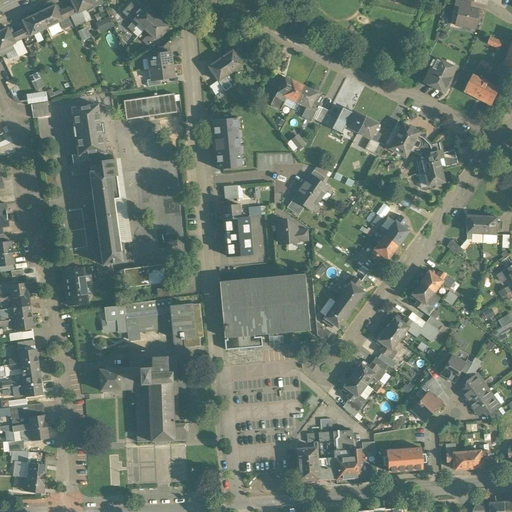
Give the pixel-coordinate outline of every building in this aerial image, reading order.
[(76,13),(70,0),(67,2),(70,7),(67,9),(70,16),(76,13)] [(70,0),(76,13),(77,14),(93,6),(90,0),(70,0)] [(90,0),(93,6),(94,9),(103,4),(100,0),(90,0)] [(143,9),(134,0),(122,13),(133,23),(134,21),(138,25),(144,30),(155,18),(145,8),(143,9)] [(54,6),(38,14),(45,29),(61,21),(61,20),(55,8),(54,6)] [(468,8),(459,6),(459,7),(455,26),(474,29),(478,10),(468,8)] [(67,9),(60,12),(57,7),(55,8),(61,20),(70,16),(67,9)] [(76,13),(70,16),(74,25),(81,21),(77,14),(76,13)] [(96,13),(91,15),(95,24),(100,22),(96,13)] [(38,14),(22,21),(29,36),(33,35),(45,29),(38,14)] [(70,16),(61,20),(61,21),(65,29),(74,25),(70,16)] [(155,18),(144,30),(150,35),(154,39),(155,40),(159,35),(161,37),(165,32),(163,30),(166,27),(155,18)] [(133,23),(128,28),(134,33),(136,31),(134,29),(138,25),(134,21),(133,23)] [(20,24),(23,29),(19,31),(22,39),(29,36),(23,23),(20,24)] [(87,27),(80,30),(83,40),(90,37),(87,27)] [(7,28),(0,31),(0,50),(11,45),(14,43),(8,30),(7,28)] [(16,32),(13,34),(10,29),(8,30),(14,43),(20,40),(16,32)] [(29,36),(22,39),(27,47),(37,43),(33,35),(29,36)] [(150,35),(146,39),(145,38),(142,41),(148,46),(154,39),(150,35)] [(502,42),(490,37),(489,41),(501,46),(502,42)] [(20,40),(14,43),(11,45),(17,56),(26,52),(20,40)] [(168,41),(157,48),(158,54),(170,52),(168,41)] [(501,46),(489,41),(487,44),(499,50),(501,46)] [(232,51),(220,59),(229,73),(236,69),(241,65),(238,60),(240,58),(236,53),(234,54),(232,51)] [(170,52),(158,54),(159,57),(155,58),(154,58),(152,58),(152,59),(149,59),(151,70),(171,67),(172,66),(170,52)] [(220,59),(208,67),(210,71),(208,73),(212,78),(214,76),(217,81),(218,81),(224,77),(229,73),(220,59)] [(436,59),(431,68),(429,66),(428,67),(430,68),(423,83),(444,94),(456,69),(436,59)] [(493,66),(481,60),(479,64),(491,70),(493,66)] [(251,61),(245,64),(251,76),(257,73),(251,61)] [(491,70),(479,64),(477,67),(489,73),(491,70)] [(241,65),(236,69),(242,76),(247,73),(241,65)] [(151,70),(149,70),(151,80),(160,79),(173,77),(171,67),(151,70)] [(37,90),(45,86),(38,71),(30,75),(37,90)] [(279,74),(272,71),(267,83),(273,86),(279,74)] [(500,89),(473,75),(465,92),(492,105),(500,89)] [(224,77),(218,81),(224,91),(231,87),(224,77)] [(160,79),(151,80),(147,80),(148,88),(161,86),(160,79)] [(290,83),(287,81),(284,86),(287,88),(283,95),(283,96),(286,97),(296,102),(304,87),(295,83),(291,80),(290,83)] [(217,81),(209,87),(216,97),(224,91),(218,81),(217,81)] [(281,84),(277,92),(283,95),(287,88),(284,86),(281,84)] [(304,87),(296,102),(308,108),(309,109),(309,108),(312,101),(315,102),(318,97),(315,96),(316,93),(312,91),(304,87)] [(277,92),(276,92),(270,105),(280,110),(283,105),(286,97),(283,96),(283,95),(277,92)] [(173,94),(123,102),(126,119),(175,112),(173,94)] [(296,102),(286,97),(283,105),(292,110),(296,102)] [(315,102),(312,101),(309,108),(315,111),(319,104),(315,102)] [(46,103),(30,105),(31,112),(47,109),(46,103)] [(97,105),(71,109),(74,127),(72,127),(74,137),(75,137),(78,155),(72,156),(74,176),(89,174),(102,266),(126,262),(123,244),(119,244),(113,200),(119,199),(116,176),(114,159),(105,161),(101,133),(103,133),(102,123),(100,124),(97,105)] [(315,111),(309,108),(309,109),(308,108),(305,113),(312,116),(315,111)] [(321,108),(315,120),(322,123),(328,111),(321,108)] [(47,109),(31,112),(32,119),(48,116),(47,109)] [(344,127),(348,119),(351,114),(342,109),(332,129),(340,133),(344,127)] [(351,114),(348,119),(344,127),(357,133),(365,118),(356,114),(352,111),(351,114)] [(365,118),(357,133),(370,140),(370,139),(374,132),(376,133),(379,128),(376,127),(377,124),(373,122),(365,118)] [(212,121),(217,170),(241,168),(240,156),(242,155),(242,147),(239,147),(238,139),(241,139),(240,130),(237,131),(236,119),(212,121)] [(322,123),(315,120),(313,124),(320,128),(322,123)] [(408,127),(405,131),(400,128),(391,145),(398,149),(396,153),(405,157),(408,151),(417,135),(418,133),(408,127)] [(376,133),(374,132),(370,139),(376,142),(380,135),(376,133)] [(306,144),(298,134),(287,144),(294,151),(298,148),(300,150),(306,144)] [(417,135),(408,151),(420,157),(420,159),(426,157),(426,154),(432,153),(430,145),(423,138),(417,135)] [(384,146),(378,143),(373,154),(378,156),(384,146)] [(440,143),(430,145),(432,153),(436,152),(437,155),(438,160),(441,159),(442,159),(441,154),(443,154),(442,153),(440,143)] [(454,150),(442,153),(443,154),(441,154),(442,159),(441,159),(443,168),(458,164),(454,150)] [(426,157),(420,159),(422,167),(424,173),(440,169),(438,160),(437,155),(426,157)] [(416,169),(422,167),(420,159),(414,160),(416,169)] [(440,169),(424,173),(427,187),(433,185),(439,184),(444,183),(442,178),(440,169)] [(325,179),(313,170),(310,175),(321,184),(325,179)] [(310,175),(309,175),(301,186),(320,200),(328,189),(321,184),(310,175)] [(236,186),(224,187),(225,200),(237,199),(236,186)] [(301,186),(293,198),(305,207),(311,211),(320,200),(301,186)] [(305,207),(293,198),(286,208),(298,216),(305,207)] [(421,209),(411,204),(408,209),(419,214),(421,209)] [(238,205),(221,206),(223,219),(239,217),(238,205)] [(260,207),(248,208),(249,216),(261,214),(260,207)] [(406,221),(399,216),(396,220),(395,222),(401,227),(403,224),(406,221)] [(483,217),(468,216),(468,220),(465,220),(465,227),(468,227),(467,233),(472,234),(482,234),(483,217)] [(239,217),(223,219),(226,257),(251,254),(248,217),(239,217)] [(497,218),(483,217),(482,234),(492,234),(495,235),(496,235),(497,228),(500,229),(500,222),(497,222),(497,218)] [(296,229),(284,220),(276,221),(278,242),(280,244),(297,243),(296,230),(296,229)] [(395,222),(394,221),(394,222),(384,236),(397,246),(405,235),(405,236),(408,231),(401,227),(395,222)] [(307,229),(296,230),(297,243),(308,242),(307,229)] [(158,234),(159,247),(177,246),(176,233),(158,234)] [(482,244),(487,244),(487,240),(491,240),(492,234),(482,234),(482,244)] [(397,246),(384,236),(374,249),(373,250),(374,250),(380,255),(385,259),(387,260),(390,256),(397,246)] [(464,250),(451,240),(446,247),(459,256),(464,250)] [(4,242),(0,242),(0,254),(11,253),(9,241),(4,242)] [(374,249),(370,246),(367,249),(365,252),(370,256),(374,250),(373,250),(374,249)] [(380,255),(374,250),(370,256),(376,261),(379,258),(380,255)] [(11,253),(0,254),(0,266),(13,264),(11,253)] [(511,263),(511,260),(509,257),(501,263),(505,268),(511,263)] [(173,264),(123,271),(126,288),(176,281),(173,264)] [(83,267),(62,270),(65,286),(66,290),(65,290),(67,306),(87,303),(86,293),(84,293),(82,277),(84,277),(83,267)] [(367,273),(360,267),(357,271),(364,277),(367,273)] [(508,268),(499,273),(503,280),(511,276),(510,275),(511,274),(508,268)] [(186,269),(175,271),(177,287),(188,286),(186,269)] [(429,272),(420,284),(433,294),(442,282),(441,281),(434,276),(436,273),(432,270),(430,273),(429,272)] [(436,273),(434,276),(441,281),(445,275),(439,270),(436,273)] [(304,274),(219,282),(224,338),(236,337),(237,349),(250,348),(249,336),(309,330),(304,274)] [(445,275),(441,281),(442,282),(448,287),(454,280),(446,274),(445,275)] [(357,279),(354,277),(352,281),(350,283),(357,288),(358,285),(361,282),(358,280),(359,280),(357,279)] [(350,283),(350,282),(349,283),(339,297),(353,307),(360,297),(363,293),(361,291),(363,289),(358,285),(357,288),(350,283)] [(25,283),(9,285),(10,292),(11,297),(27,295),(25,283)] [(433,294),(420,284),(412,295),(413,296),(411,298),(416,302),(417,299),(424,304),(425,305),(426,304),(433,294)] [(168,288),(157,290),(158,301),(169,299),(168,288)] [(448,292),(442,300),(446,303),(453,295),(448,292)] [(27,295),(11,297),(11,302),(12,308),(28,306),(27,295)] [(353,307),(339,297),(321,321),(328,326),(330,323),(337,328),(345,317),(353,307)] [(158,301),(124,305),(127,331),(128,340),(139,339),(138,332),(172,328),(175,348),(199,346),(198,337),(201,336),(198,304),(171,307),(170,299),(169,299),(158,301)] [(416,302),(413,305),(420,310),(423,306),(424,304),(417,299),(416,302)] [(124,305),(104,308),(106,321),(117,319),(118,332),(127,331),(124,305)] [(28,306),(12,308),(13,314),(14,319),(30,317),(28,306)] [(498,322),(502,328),(511,321),(511,314),(498,322)] [(396,319),(395,318),(386,330),(400,340),(408,329),(408,328),(407,327),(401,322),(402,320),(398,316),(396,319)] [(30,317),(14,319),(15,324),(16,331),(32,328),(30,317)] [(402,320),(401,322),(407,327),(409,325),(411,321),(405,317),(402,320)] [(431,319),(427,324),(438,332),(442,326),(431,319)] [(331,333),(316,321),(315,321),(316,336),(324,342),(331,333)] [(511,321),(502,328),(499,330),(503,338),(511,332),(511,321)] [(438,332),(427,324),(423,330),(434,338),(438,332)] [(413,329),(409,325),(407,327),(408,328),(408,329),(414,333),(419,327),(416,325),(413,329)] [(400,340),(386,330),(378,341),(379,342),(377,345),(382,348),(384,346),(390,350),(391,351),(392,350),(400,340)] [(390,350),(384,346),(382,348),(379,351),(386,356),(390,350)] [(35,349),(19,351),(20,358),(20,363),(37,361),(35,349)] [(392,350),(391,351),(390,350),(386,356),(391,360),(396,352),(392,350)] [(452,356),(441,374),(454,382),(461,371),(465,364),(465,363),(452,356)] [(175,357),(150,358),(151,368),(120,369),(121,391),(134,390),(136,443),(156,442),(156,443),(157,443),(157,445),(165,445),(165,443),(167,443),(167,442),(185,441),(184,424),(178,424),(175,357)] [(387,366),(375,357),(371,363),(383,371),(387,366)] [(472,363),(466,374),(473,378),(476,376),(474,374),(481,362),(475,359),(472,363)] [(472,363),(467,360),(465,363),(465,364),(461,371),(466,374),(472,363)] [(37,361),(20,363),(21,368),(22,374),(38,372),(37,361)] [(362,365),(361,364),(352,376),(366,386),(372,377),(375,374),(367,368),(369,365),(364,362),(362,365)] [(383,371),(371,363),(369,365),(367,368),(375,374),(372,377),(377,380),(383,371)] [(120,369),(101,370),(102,391),(121,391),(120,369)] [(38,372),(22,374),(23,380),(24,386),(40,383),(38,372)] [(352,376),(344,388),(356,397),(357,397),(359,396),(366,386),(352,376)] [(483,382),(479,377),(476,376),(473,378),(469,382),(468,385),(469,387),(463,391),(462,394),(470,404),(487,391),(482,385),(483,382)] [(432,377),(421,389),(426,394),(429,391),(436,398),(443,391),(432,377)] [(40,383),(24,386),(24,391),(25,397),(42,395),(40,383)] [(356,397),(344,388),(342,390),(348,394),(346,398),(348,399),(352,402),(356,397)] [(426,394),(410,410),(417,417),(418,416),(424,422),(437,408),(436,406),(440,402),(436,398),(429,391),(426,394)] [(499,406),(488,391),(487,391),(470,404),(478,415),(484,411),(487,415),(496,408),(499,406)] [(311,396),(306,403),(310,406),(316,399),(311,396)] [(366,401),(359,396),(357,397),(356,397),(352,402),(360,408),(366,401)] [(13,399),(14,407),(26,405),(25,397),(13,399)] [(348,399),(342,407),(354,417),(360,408),(352,402),(348,399)] [(28,418),(44,415),(43,403),(26,405),(14,407),(9,407),(12,425),(12,427),(17,426),(29,425),(28,418)] [(496,408),(487,415),(491,420),(496,419),(502,416),(496,408)] [(44,415),(28,418),(29,425),(30,430),(46,427),(44,415)] [(331,419),(320,420),(321,433),(332,432),(331,419)] [(0,430),(13,432),(12,427),(12,425),(0,424),(0,430)] [(46,427),(30,430),(31,435),(32,441),(48,438),(46,427)] [(351,431),(332,432),(333,441),(334,451),(353,450),(351,431)] [(321,433),(318,434),(318,442),(333,441),(332,432),(321,433)] [(318,434),(306,434),(307,443),(319,442),(318,442),(318,434)] [(475,434),(459,435),(460,442),(476,441),(475,434)] [(333,441),(318,442),(319,442),(319,449),(325,448),(326,456),(326,459),(317,460),(318,481),(336,479),(334,451),(333,441)] [(28,452),(26,442),(20,443),(9,444),(10,452),(12,452),(28,452)] [(374,442),(361,443),(363,457),(375,456),(374,442)] [(445,447),(446,455),(453,454),(453,453),(457,453),(457,449),(453,449),(453,446),(445,447)] [(316,448),(297,450),(299,480),(300,480),(301,482),(318,481),(317,460),(316,448)] [(420,448),(386,450),(388,472),(422,470),(420,448)] [(353,450),(334,451),(336,479),(336,480),(362,478),(362,472),(360,449),(353,450)] [(457,453),(453,453),(453,454),(453,463),(450,463),(451,469),(454,468),(454,470),(483,468),(482,466),(485,466),(485,460),(482,460),(481,452),(481,451),(476,451),(457,453)] [(27,465),(28,452),(12,452),(10,463),(23,465),(27,465)] [(46,465),(29,463),(29,465),(26,492),(42,494),(46,465)] [(26,492),(29,465),(27,465),(23,465),(21,491),(26,492)] [(505,511),(505,503),(496,503),(495,503),(490,504),(491,511),(505,511)]
